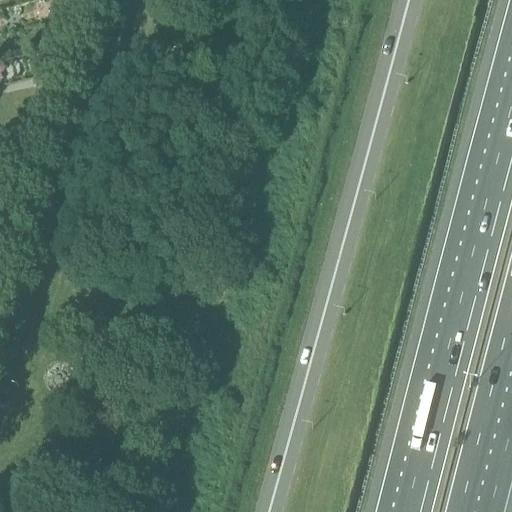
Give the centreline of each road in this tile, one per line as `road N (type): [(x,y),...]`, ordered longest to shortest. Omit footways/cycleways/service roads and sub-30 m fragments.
road 1 (primary): [(268,511),(409,0)]
road 2 (motorway): [(511,102),(407,511)]
road 3 (tertiary): [(0,395),(115,0)]
road 4 (motorway): [(479,511),(511,381)]
